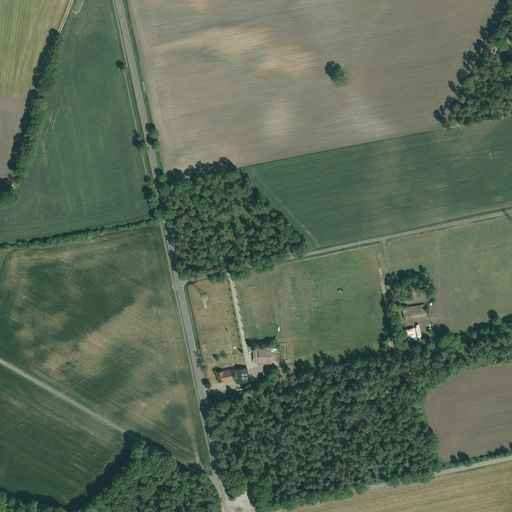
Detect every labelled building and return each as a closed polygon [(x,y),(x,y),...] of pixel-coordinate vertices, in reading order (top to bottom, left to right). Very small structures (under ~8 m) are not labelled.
[(424,303),(405,306),(405,308),(401,309),(403,319),(426,315),(424,303)] [(417,338),(414,327),(403,329),(405,341),(417,338)] [(255,348),(256,364),(271,363),(270,348),(255,348)] [(247,368),(231,370),(233,380),(233,383),(249,380),(247,368)] [(223,369),(215,371),(217,382),(223,380),(224,382),(233,380),(231,370),(231,369),(223,370),(223,369)]
